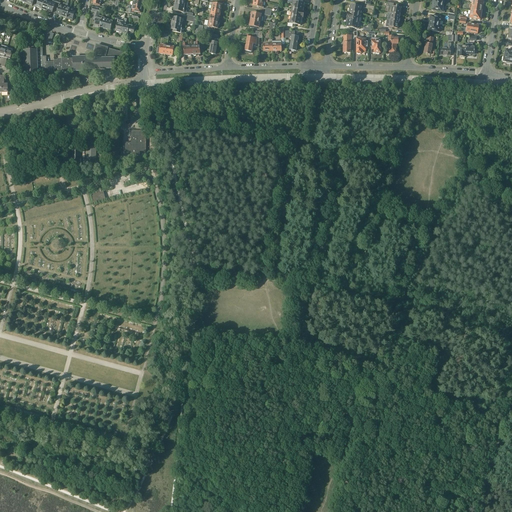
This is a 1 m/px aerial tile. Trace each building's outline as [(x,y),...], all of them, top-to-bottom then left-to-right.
[(41,0),(38,0),(36,7),(42,9),(45,1),(41,0)] [(63,10),(62,13),(63,13),(62,16),(64,17),(63,17),(67,18),(67,19),(70,9),(69,9),(70,7),(67,6),(69,0),(66,0),(65,7),(64,10),(63,10)] [(253,0),(252,3),(253,3),(253,6),(263,8),(264,6),(263,5),(264,2),(253,0)] [(45,1),(42,9),(47,11),(50,3),(45,1)] [(50,3),(47,11),(52,13),(56,3),(56,2),(52,1),(52,2),(50,1),(50,3)] [(291,3),(291,5),(293,5),(292,9),(304,11),(304,7),(303,7),(304,3),(297,2),(292,1),(291,1),(291,3)] [(209,2),(209,5),(212,5),(212,9),(221,11),(222,8),(221,8),(222,4),(209,2)] [(389,6),(388,13),(400,15),(401,8),(394,7),(394,3),(390,2),(389,2),(388,6),(389,6)] [(431,3),(431,7),(432,7),(431,10),(434,11),(436,12),(436,11),(442,12),(444,13),(445,10),(442,9),(443,4),(432,3),(431,3)] [(472,4),(471,11),(481,12),(482,9),(483,6),(472,4)] [(129,5),(129,9),(131,9),(130,13),(133,14),(134,12),(140,13),(141,7),(132,6),(129,5)] [(174,5),(174,7),(174,8),(174,11),(184,13),(186,13),(187,7),(184,6),(174,5)] [(349,8),(348,12),(359,14),(360,15),(360,14),(360,10),(362,11),(363,7),(350,5),(350,8),(349,8)] [(56,14),(62,16),(63,13),(62,13),(63,10),(64,10),(65,7),(62,6),(62,7),(59,6),(56,14)] [(93,7),(92,11),(95,12),(94,20),(95,20),(94,27),(99,28),(102,19),(102,16),(99,16),(101,9),(93,7)] [(70,9),(67,19),(72,20),(75,11),(70,9)] [(291,9),(291,12),(291,17),(302,19),(303,19),(303,18),(303,17),(304,15),(303,15),(304,11),(292,9),(291,9)] [(468,14),(468,18),(474,19),(476,20),(476,19),(480,20),(480,16),(481,16),(482,13),(481,13),(481,12),(471,11),(470,15),(468,14)] [(250,16),(250,19),(251,19),(250,19),(261,21),(262,18),(262,15),(252,12),(251,16),(250,16)] [(346,16),(346,18),(347,19),(346,19),(358,22),(359,18),(360,18),(361,14),(360,14),(360,15),(359,14),(348,12),(347,16),(346,16)] [(388,13),(387,20),(390,20),(398,22),(400,15),(388,13)] [(210,15),(209,17),(210,17),(210,21),(219,23),(220,20),(219,20),(220,17),(210,15)] [(102,19),(99,28),(100,28),(105,29),(105,25),(106,26),(107,22),(108,19),(106,19),(106,17),(102,16),(102,19)] [(429,19),(428,23),(439,25),(440,21),(441,21),(442,18),(437,17),(438,17),(435,17),(430,16),(430,19),(429,19)] [(172,19),(171,24),(181,25),(182,21),(184,21),(184,19),(173,17),(172,19)] [(289,20),(288,23),(300,25),(301,22),(302,22),(302,19),(291,17),(290,20),(289,20)] [(105,25),(105,29),(111,30),(113,22),(110,21),(110,20),(108,19),(107,22),(106,26),(105,25)] [(250,19),(249,26),(250,26),(250,28),(254,28),(254,27),(260,28),(261,24),(261,22),(261,21),(250,19)] [(347,20),(346,24),(347,24),(346,27),(359,29),(361,22),(358,22),(346,19),(346,20),(347,20)] [(118,20),(116,31),(121,32),(124,22),(118,20)] [(390,20),(388,28),(392,29),(392,28),(394,28),(397,29),(398,22),(390,20)] [(205,25),(204,28),(207,28),(207,29),(206,29),(206,30),(207,30),(208,30),(209,30),(210,30),(211,30),(210,30),(210,29),(213,30),(213,28),(215,28),(217,29),(218,26),(219,26),(219,23),(210,21),(208,21),(207,24),(207,25),(207,26),(205,25)] [(428,23),(427,27),(428,27),(428,30),(432,31),(435,32),(439,32),(440,29),(439,29),(439,25),(428,23)] [(171,30),(170,31),(173,32),(182,34),(182,29),(181,28),(181,25),(171,24),(170,27),(171,27),(171,30)] [(461,31),(461,32),(463,32),(464,32),(477,34),(478,30),(479,30),(479,27),(478,27),(478,26),(474,25),(474,24),(472,24),(471,25),(467,24),(466,25),(466,28),(461,27),(461,31)] [(194,33),(194,34),(202,34),(203,26),(196,25),(194,33)] [(290,31),(285,32),(285,36),(286,36),(291,37),(291,41),(289,50),(296,51),(298,37),(295,36),(295,35),(295,31),(290,31)] [(369,32),(369,40),(372,40),(371,50),(372,50),(372,53),(376,53),(376,54),(379,54),(379,53),(380,53),(380,41),(376,40),(376,38),(372,38),(372,35),(374,35),(374,32),(371,32),(369,32)] [(212,40),(209,53),(215,54),(218,36),(213,35),(210,34),(209,39),(212,40)] [(389,36),(388,49),(389,49),(389,50),(389,52),(395,52),(396,44),(398,44),(398,38),(394,38),(394,36),(389,36)] [(247,39),(245,51),(251,52),(253,44),(256,44),(257,38),(247,37),(247,39)] [(357,37),(357,53),(358,54),(360,54),(360,53),(361,53),(361,52),(365,52),(366,40),(361,40),(361,37),(359,37),(357,37)] [(426,37),(424,54),(426,55),(426,54),(431,55),(433,55),(434,50),(432,49),(432,47),(431,47),(433,38),(426,37)] [(269,44),(263,44),(263,52),(272,52),(272,41),(272,40),(269,40),(268,40),(268,43),(269,43),(269,44)] [(281,41),(272,41),(272,52),(281,51),(282,51),(282,48),(281,48),(281,44),(281,41)] [(194,46),(191,46),(192,55),(193,55),(196,55),(196,54),(200,54),(199,42),(196,42),(194,42),(194,46)] [(503,57),(502,61),(506,62),(506,63),(511,64),(511,58),(511,42),(510,42),(510,46),(511,46),(511,51),(506,50),(505,54),(504,54),(504,57),(503,57)] [(187,43),(183,43),(184,55),(188,55),(188,56),(190,55),(191,55),(192,55),(191,46),(187,47),(187,43)] [(441,48),(440,56),(443,56),(444,57),(446,57),(447,56),(450,56),(451,44),(447,43),(447,49),(441,48)] [(465,47),(465,56),(468,56),(471,56),(471,54),(474,55),(474,54),(475,55),(475,51),(474,51),(474,47),(474,44),(471,44),(465,44),(465,46),(465,47)] [(24,56),(20,56),(20,65),(21,67),(25,67),(25,72),(28,72),(28,75),(29,75),(42,75),(43,75),(42,72),(43,72),(46,72),(46,77),(47,77),(55,77),(55,73),(56,73),(62,73),(63,73),(62,71),(63,71),(70,71),(70,69),(73,69),(73,71),(83,71),(83,70),(87,70),(87,69),(96,69),(105,69),(114,68),(114,69),(114,66),(116,66),(117,62),(123,64),(123,63),(126,53),(99,46),(96,45),(94,54),(97,54),(96,59),(90,60),(89,57),(73,58),(73,59),(62,59),(62,61),(55,61),(54,61),(54,62),(46,63),(42,63),(42,57),(42,47),(28,48),(28,47),(28,50),(24,51),(24,56)] [(158,48),(157,53),(159,54),(166,55),(167,46),(160,45),(160,48),(158,48)] [(167,46),(166,55),(172,56),(172,55),(173,55),(174,51),(173,51),(174,46),(167,45),(167,46)] [(458,46),(457,57),(461,57),(461,58),(464,58),(464,57),(465,57),(465,56),(465,47),(458,46)] [(7,50),(2,66),(5,67),(7,59),(10,60),(13,52),(13,50),(12,49),(7,48),(7,50)] [(125,142),(125,151),(131,151),(131,154),(140,155),(140,152),(146,152),(146,130),(131,130),(131,142),(125,142)] [(86,162),(96,163),(96,139),(86,139),(86,162)]
